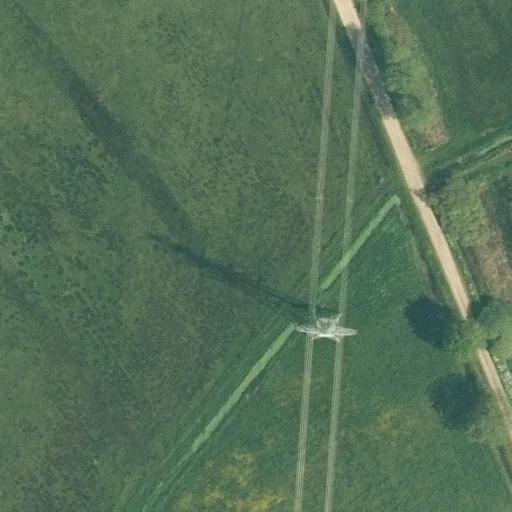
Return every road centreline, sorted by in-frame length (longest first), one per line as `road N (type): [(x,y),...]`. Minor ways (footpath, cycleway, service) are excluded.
road 1 (track): [(418,193),(511,426)]
road 2 (track): [(347,0),(418,193)]
